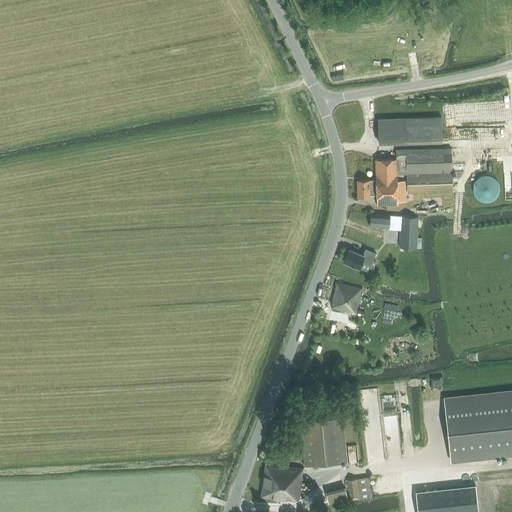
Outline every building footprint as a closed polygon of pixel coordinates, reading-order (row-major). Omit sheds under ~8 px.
[(449,128),(469,127),(468,105),(448,105),(449,128)] [(378,144),(442,142),(441,116),(377,119),(378,144)] [(358,180),(358,196),(370,196),(370,195),(376,194),(377,205),(398,205),(398,202),(406,201),(405,181),(397,181),(397,174),(407,174),(407,193),(453,191),(451,148),(396,149),(396,158),(376,159),(376,180),(370,180),(358,180)] [(495,199),(497,196),(499,193),(500,189),(499,186),(498,182),(496,179),(493,177),(491,176),(488,175),(485,175),(482,176),(479,177),(477,179),(475,181),(474,184),(473,186),(473,189),(473,191),(474,195),(476,198),(479,200),(482,201),(486,202),(489,202),(492,201),(495,199)] [(390,215),(370,213),(370,227),(389,228),(390,215)] [(400,228),(399,247),(417,248),(417,238),(418,217),(401,215),(400,228)] [(349,249),(344,261),(360,268),(362,261),(369,264),(371,265),(376,253),(365,248),(363,255),(349,249)] [(335,287),(333,296),(332,300),(333,300),(332,308),(355,313),(358,301),(360,302),(363,288),(352,285),(336,282),(335,287)] [(511,453),(511,391),(444,399),(450,460),(511,453)] [(392,393),(380,395),(385,433),(398,431),(392,393)] [(347,462),(343,417),(300,421),(304,466),(347,462)] [(298,501),(299,499),(304,500),(305,490),(300,489),(303,468),(266,463),(260,497),(287,500),(287,499),(298,501)] [(348,500),(371,497),(369,477),(344,480),(345,486),(325,491),(328,503),(348,498),(348,500)] [(478,511),(476,484),(416,490),(418,511),(478,511)]
